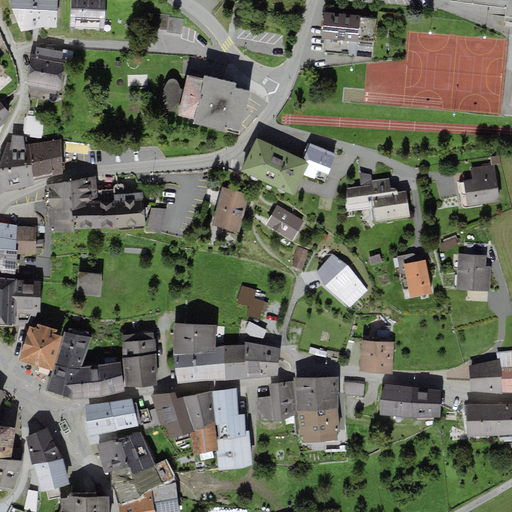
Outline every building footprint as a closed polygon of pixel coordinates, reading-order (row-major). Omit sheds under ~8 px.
[(9,0),(11,8),(20,31),(40,25),(56,26),(56,0),(9,0)] [(70,0),(69,26),(103,29),(104,0),(70,0)] [(169,14),(152,12),(150,27),(167,29),(166,31),(181,33),(183,19),(169,17),(169,14)] [(375,17),(324,12),(322,26),(321,37),(325,37),(324,50),(371,55),(375,17)] [(36,54),(32,53),(26,84),(31,85),(30,88),(53,93),(54,88),(58,89),(63,60),(59,60),(61,51),(49,49),(37,47),(36,54)] [(203,77),(186,73),(182,94),(180,87),(177,83),(175,79),(171,78),(168,80),(165,84),(163,89),(163,95),(163,99),(164,103),(165,106),(167,108),(170,110),(173,110),(175,108),(178,105),(180,100),(177,114),(190,117),(189,122),(239,134),(249,91),(236,87),(236,83),(228,81),(204,74),(203,77)] [(0,100),(0,125),(1,125),(10,113),(3,104),(0,100)] [(0,160),(0,191),(34,185),(33,179),(62,173),(60,151),(59,140),(26,143),(26,139),(25,136),(23,135),(12,134),(11,142),(7,141),(3,153),(0,160)] [(284,150),(257,137),(240,170),(293,194),(304,174),(310,162),(302,158),(284,150)] [(310,141),(302,158),(310,162),(304,174),(313,178),(314,175),(323,179),(335,153),(310,141)] [(494,165),(470,168),(472,179),(464,180),(464,182),(461,182),(460,183),(458,185),(462,205),(463,207),(466,207),(481,205),(481,203),(499,200),(494,165)] [(370,173),(358,171),(360,185),(345,187),(347,208),(375,205),(376,219),(408,215),(406,191),(396,192),(396,187),(389,188),(388,178),(371,180),(370,173)] [(50,183),(46,184),(50,230),(116,226),(117,228),(145,224),(142,191),(111,194),(111,189),(96,190),(95,175),(76,178),(50,183)] [(249,195),(222,187),(217,203),(211,224),(238,232),(249,195)] [(303,219),(276,204),(264,225),(280,234),(290,240),(303,219)] [(36,227),(0,221),(0,272),(14,273),(16,252),(35,253),(36,227)] [(308,250),(298,247),(291,265),(297,267),(302,269),(308,250)] [(397,256),(400,273),(404,272),(408,295),(432,291),(426,259),(423,260),(419,257),(413,253),(397,256)] [(485,255),(457,253),(455,288),(487,290),(489,266),(484,265),(485,255)] [(379,254),(367,258),(370,265),(382,261),(379,254)] [(346,263),(331,255),(316,270),(324,285),(349,307),(367,290),(346,263)] [(100,273),(77,272),(76,293),(100,294),(100,273)] [(0,324),(15,325),(32,325),(37,310),(39,311),(41,280),(0,277),(0,324)] [(255,289),(241,285),(236,301),(248,305),(244,317),(255,321),(256,317),(259,318),(262,310),(265,311),(268,302),(263,300),(264,295),(254,292),(255,289)] [(36,328),(28,326),(18,360),(35,365),(52,370),(63,335),(57,333),(58,329),(38,323),(36,328)] [(225,380),(224,346),(214,346),(215,325),(173,323),(172,346),(172,352),(174,365),(177,380),(225,380)] [(68,332),(64,332),(63,335),(52,370),(47,390),(62,394),(70,399),(88,397),(101,396),(123,391),(120,362),(81,367),(92,336),(88,335),(89,332),(69,328),(68,332)] [(123,341),(123,356),(125,385),(137,386),(156,385),(154,339),(153,339),(153,336),(153,332),(123,335),(124,341),(123,341)] [(393,341),(362,339),(360,371),(373,372),(391,373),(393,341)] [(224,346),(225,380),(278,375),(280,355),(280,347),(244,340),(244,345),(240,345),(224,346)] [(511,351),(497,353),(497,359),(500,358),(502,390),(511,390),(511,351)] [(469,374),(470,390),(502,393),(502,390),(500,358),(468,365),(469,374)] [(317,377),(293,377),(294,380),(297,413),(299,434),(339,431),(338,407),(337,376),(317,377)] [(270,396),(256,398),(258,421),(282,420),(297,413),(294,380),(268,383),(270,396)] [(365,381),(345,380),(344,395),(364,396),(365,381)] [(395,385),(384,384),(379,399),(380,413),(411,418),(439,417),(440,389),(419,387),(395,385)] [(175,390),(151,394),(155,408),(161,425),(166,425),(168,438),(174,437),(177,445),(185,443),(183,440),(190,438),(194,454),(216,450),(219,470),(252,464),(248,429),(245,430),(243,413),(239,414),(236,388),(226,389),(212,391),(193,395),(179,397),(176,398),(175,390)] [(131,398),(85,405),(87,419),(89,434),(122,428),(138,426),(131,398)] [(467,435),(491,435),(490,403),(465,403),(466,416),(467,435)] [(511,403),(501,403),(490,403),(491,435),(511,433),(511,403)] [(161,425),(155,408),(148,410),(147,408),(139,410),(142,424),(143,423),(144,429),(161,425)] [(0,424),(0,456),(11,459),(12,449),(15,427),(0,424)] [(63,458),(47,427),(31,434),(25,436),(28,450),(32,463),(34,463),(41,490),(47,489),(49,499),(61,496),(59,486),(69,483),(64,464),(63,458)] [(141,431),(96,443),(98,450),(105,472),(112,470),(115,486),(116,485),(117,489),(121,501),(134,497),(136,493),(173,477),(165,459),(155,463),(141,431)] [(0,456),(0,486),(12,489),(22,460),(11,459),(0,456)] [(179,511),(175,482),(150,489),(155,511),(179,511)] [(124,503),(119,504),(119,511),(155,511),(150,489),(141,491),(141,498),(124,503)] [(37,491),(27,490),(24,508),(36,511),(37,491)] [(64,497),(59,498),(61,508),(59,511),(86,511),(87,497),(67,495),(67,497),(64,497)] [(89,497),(87,497),(86,511),(108,511),(107,495),(89,497)]
